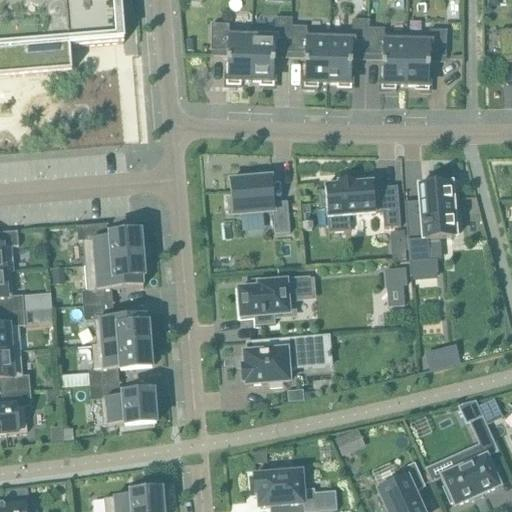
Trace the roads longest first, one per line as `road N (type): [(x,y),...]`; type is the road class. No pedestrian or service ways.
road 1 (residential): [(511,135),(169,127)]
road 2 (residential): [(195,419),(174,180)]
road 3 (residential): [(174,180),(0,194)]
road 4 (residential): [(169,127),(160,0)]
